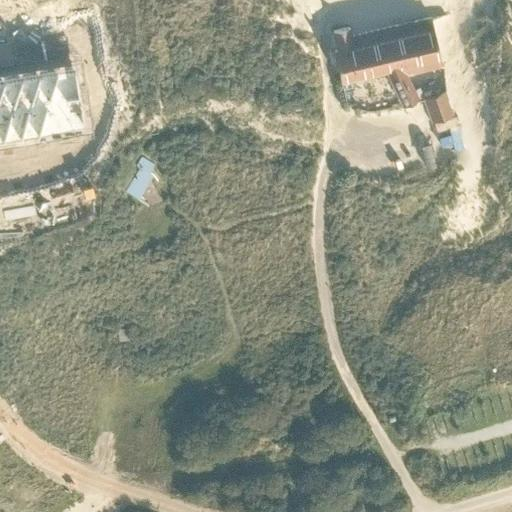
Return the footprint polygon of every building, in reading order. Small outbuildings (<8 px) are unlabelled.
[(333,50),(340,80),(386,69),(401,102),(402,104),(417,97),(406,73),(442,65),(431,17),(351,35),(349,27),(332,30),(337,49),(333,50)] [(0,141),(83,128),(73,68),(0,80),(0,141)] [(425,97),(433,120),(452,113),(444,91),(425,97)] [(133,163),(136,165),(123,188),(135,195),(148,171),(145,169),(149,163),(137,156),(133,163)] [(129,338),(128,327),(117,328),(118,338),(129,338)]
